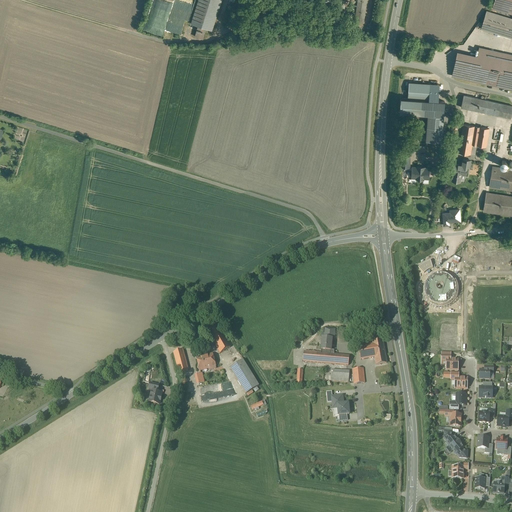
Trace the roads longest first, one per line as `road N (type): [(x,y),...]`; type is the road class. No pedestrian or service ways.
road 1 (unclassified): [(325,243),(307,213),(0,116)]
road 2 (track): [(17,0),(168,43),(215,44),(268,31),(294,0)]
road 3 (primary): [(411,491),(407,390),(382,236)]
road 4 (tertiary): [(160,339),(325,243)]
road 5 (unknown): [(167,354),(204,335),(237,397),(205,408),(195,399),(170,405)]
road 6 (unclassified): [(160,339),(174,381),(148,511)]
road 7 (primary): [(382,236),(387,62)]
road 8 (residential): [(382,236),(511,230)]
road 9 (residential): [(387,62),(511,96)]
